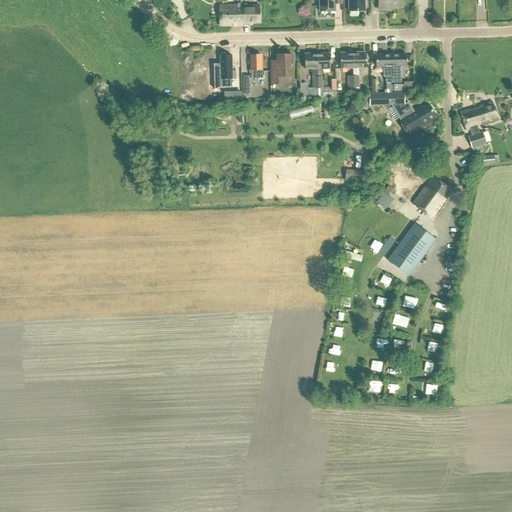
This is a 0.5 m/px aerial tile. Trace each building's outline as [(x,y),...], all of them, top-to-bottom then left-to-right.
[(303,0),(303,15),(316,16),(317,0),(303,0)] [(318,0),(319,12),(334,11),(334,0),(341,0),(318,0)] [(363,0),(348,0),(348,11),(349,11),(349,15),(350,16),(356,16),(357,15),(357,11),(364,11),(363,0)] [(369,0),(369,2),(377,1),(377,11),(386,10),(386,7),(402,7),(401,0),(369,0)] [(247,6),(247,5),(219,6),(219,25),(242,25),(242,22),(259,21),(259,6),(247,6)] [(340,67),(353,67),(352,51),(339,52),(340,67)] [(366,67),(365,51),(352,51),(353,67),(366,67)] [(312,89),(319,89),(318,52),(305,53),(305,68),(312,68),(312,77),(312,89)] [(318,52),(319,89),(324,89),(323,77),(323,67),(331,67),(330,52),(318,52)] [(271,84),(284,83),(284,76),(293,76),(292,53),(277,54),(278,70),(271,70),(271,84)] [(392,82),(391,54),(376,55),(376,66),(383,66),(383,76),(385,76),(386,82),(392,82)] [(392,82),(401,82),(400,65),(407,65),(407,54),(391,54),(392,82)] [(261,69),(261,55),(250,55),(251,69),(250,69),(251,78),(263,78),(263,69),(261,69)] [(213,78),(212,56),(203,56),(204,78),(213,78)] [(220,57),(221,85),(232,85),(232,80),(236,80),(236,70),(231,70),(231,56),(220,57)] [(319,95),(319,89),(312,89),(306,90),(307,97),(319,97),(319,95)] [(241,100),(241,92),(232,92),(233,101),(241,100)] [(398,120),(408,136),(410,135),(429,123),(428,121),(437,116),(429,102),(414,111),(409,101),(405,103),(404,93),(370,94),(370,105),(391,104),(400,119),(398,120)] [(344,110),(350,112),(352,104),(345,102),(344,110)] [(492,102),(475,107),(481,126),(498,121),(492,102)] [(481,126),(475,107),(475,109),(473,110),(473,108),(460,111),(465,131),(470,130),(472,135),(467,137),(471,149),(487,145),(483,132),(479,133),(478,127),(481,126)] [(511,124),(504,121),(501,128),(511,132),(511,124)] [(467,134),(460,135),(460,131),(451,132),(454,149),(468,147),(467,134)] [(482,157),(483,165),(495,164),(494,156),(482,157)] [(433,177),(430,181),(413,203),(432,218),(442,206),(439,204),(443,199),(445,200),(452,192),(433,177)] [(354,188),(354,184),(346,185),(347,196),(354,196),(354,191),(357,191),(357,188),(354,188)] [(384,193),(377,202),(382,206),(388,196),(384,193)] [(414,224),(387,261),(394,266),(400,259),(414,269),(436,239),(414,224)]
